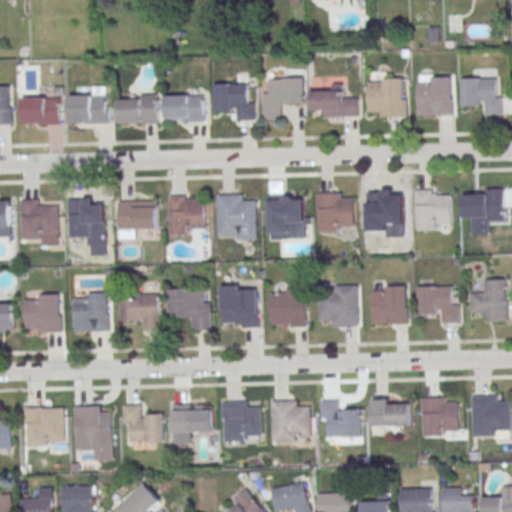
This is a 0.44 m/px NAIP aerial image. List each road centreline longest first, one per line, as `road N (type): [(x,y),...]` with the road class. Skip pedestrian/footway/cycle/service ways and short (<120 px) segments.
road 1 (residential): [(511,358),(0,373)]
road 2 (residential): [(0,164),(511,151)]
